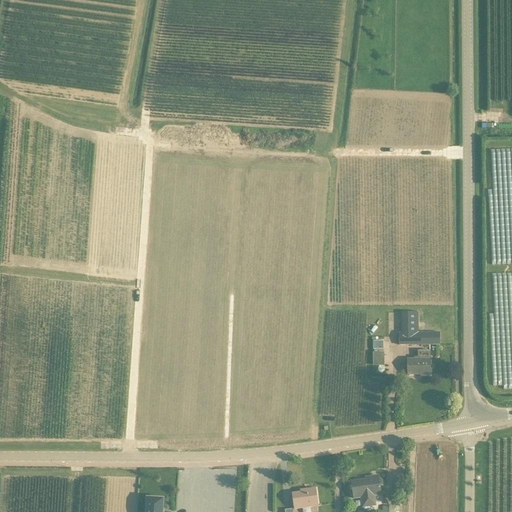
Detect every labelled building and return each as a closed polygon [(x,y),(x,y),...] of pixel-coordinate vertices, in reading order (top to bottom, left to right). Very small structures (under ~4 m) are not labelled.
[(439,333),(430,333),(418,333),(418,313),(402,313),(402,333),(399,333),(399,346),(439,345),(439,333)] [(381,340),(381,329),(375,329),(375,349),(389,349),(389,340),(381,340)] [(430,351),(417,351),(417,357),(414,357),(414,360),(407,360),(407,376),(430,375),(430,351)] [(380,479),(378,479),(378,476),(369,477),(370,479),(351,482),(353,499),(360,498),(362,508),(375,506),(374,496),(381,495),(379,486),(381,486),(381,485),(382,485),(382,484),(382,483),(382,482),(382,481),(381,481),(381,480),(380,479)] [(292,494),(294,510),(317,507),(315,489),(305,490),(306,492),(292,494)] [(147,499),(146,511),(161,511),(163,500),(147,499)] [(399,511),(399,503),(393,503),(394,507),(382,506),(382,511),(399,511)]
